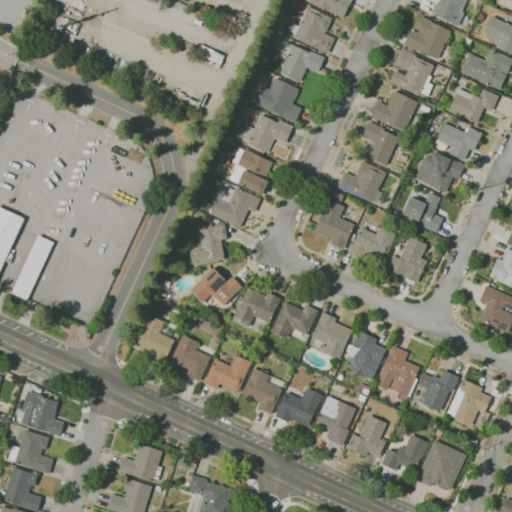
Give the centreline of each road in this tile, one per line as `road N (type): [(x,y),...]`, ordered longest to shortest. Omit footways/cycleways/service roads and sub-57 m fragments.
road 1 (residential): [(107,385),(106,343),(170,204),(174,165),(145,121),(17,61)]
road 2 (secondary): [(380,511),(0,334)]
road 3 (residential): [(387,0),(272,253)]
road 4 (residential): [(511,364),(272,253)]
road 5 (residential): [(511,146),(430,326)]
road 6 (residential): [(71,511),(107,385)]
